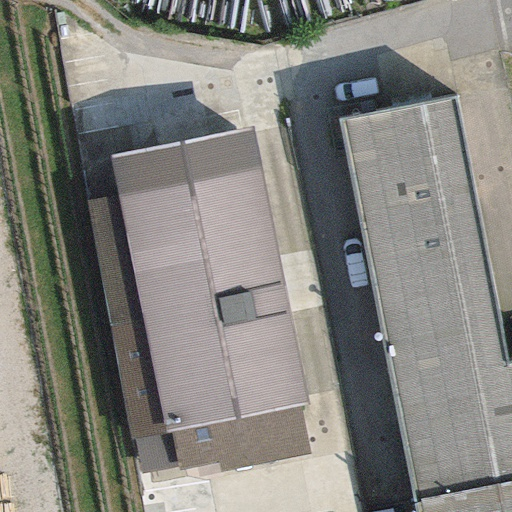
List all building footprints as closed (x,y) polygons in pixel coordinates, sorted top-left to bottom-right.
[(416,499),(511,480),(511,367),(502,370),(451,102),(345,122),(416,499)] [(117,194),(165,433),(167,431),(175,468),(176,473),(218,465),(220,473),(307,455),(298,408),(306,404),(250,128),(108,157),(117,194)] [(83,201),(130,440),(132,440),(165,433),(117,194),(83,201)] [(132,440),(140,474),(175,468),(167,431),(165,433),(132,440)] [(418,511),(511,511),(511,480),(416,499),(418,511)]
